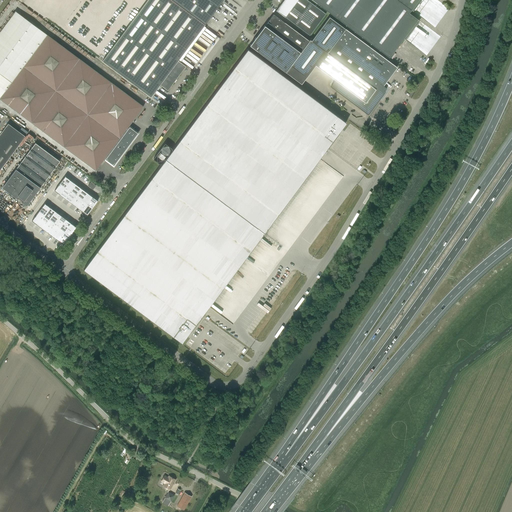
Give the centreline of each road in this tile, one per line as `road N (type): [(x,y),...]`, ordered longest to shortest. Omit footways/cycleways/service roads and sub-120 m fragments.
road 1 (unclassified): [(63,271),(212,382),(239,381),(419,106),(461,0)]
road 2 (motorway): [(511,79),(454,195),(285,455)]
road 3 (motorway): [(511,146),(285,455)]
road 4 (motorway): [(311,455),(511,168)]
road 5 (unclassified): [(274,511),(132,441),(0,317)]
road 6 (unclassified): [(80,240),(259,0)]
road 7 (motorway): [(311,455),(427,321),(511,243)]
